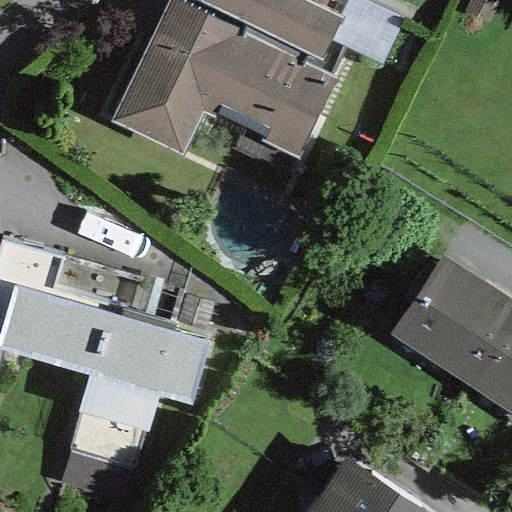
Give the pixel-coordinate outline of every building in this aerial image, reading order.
[(341,18),(303,0),(167,0),(109,122),(179,156),(202,110),(261,138),(259,144),(298,162),(337,80),(331,77),(345,49),(329,41),(341,18)] [(161,283),(0,239),(0,355),(1,351),(88,375),(67,452),(136,471),(156,397),(190,407),(208,340),(150,324),(161,283)] [(469,388),(511,323),(511,301),(441,255),(388,335),(469,388)] [(511,323),(469,388),(511,416),(511,323)] [(424,511),(345,459),(309,511),(424,511)]
